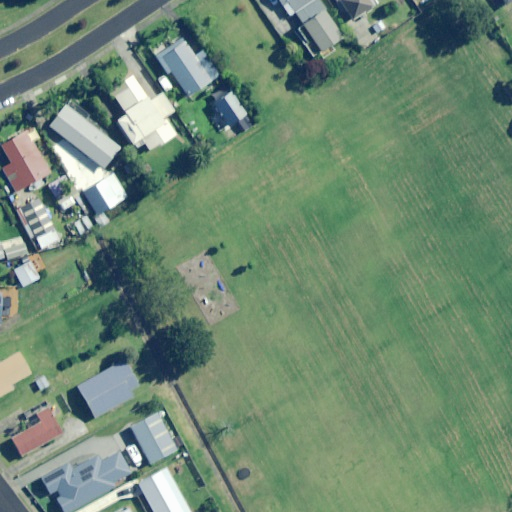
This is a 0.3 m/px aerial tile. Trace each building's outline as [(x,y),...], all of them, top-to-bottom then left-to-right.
[(287,2),(294,12),(310,0),(278,0),(282,6),(287,2)] [(318,0),(310,0),(294,12),(302,24),(293,30),(311,56),(313,55),(318,62),(335,50),(331,44),(342,36),(323,9),(325,8),(318,0)] [(343,0),(355,19),(381,2),(379,0),(343,0)] [(195,55),(181,36),(154,56),(168,75),(171,73),(188,97),(219,74),(202,50),(195,55)] [(115,121),(130,145),(139,138),(148,152),(175,134),(165,119),(174,112),(160,91),(148,99),(133,76),(111,91),(126,114),(115,121)] [(228,126),(245,114),(230,92),(212,105),(228,126)] [(85,115),(87,113),(70,99),(49,124),(91,160),(110,136),(85,115)] [(229,138),(241,130),(236,123),(225,132),(229,138)] [(16,192),(51,172),(28,132),(2,146),(9,159),(0,164),(16,192)] [(128,196),(113,171),(76,195),(91,219),(128,196)] [(71,210),(59,190),(43,199),(55,220),(71,210)] [(42,248),(60,238),(38,199),(20,209),(42,248)] [(22,286),(39,279),(33,265),(16,272),(22,286)] [(10,385),(31,374),(19,352),(0,362),(0,396),(13,390),(10,385)] [(130,391),(138,386),(124,360),(77,386),(95,418),(133,396),(130,391)] [(22,456),(62,434),(47,405),(28,415),(34,426),(12,438),(22,456)] [(149,464),(177,450),(156,411),(129,426),(149,464)] [(113,483),(131,473),(119,451),(100,462),(93,449),(41,479),(50,494),(57,489),(61,496),(56,498),(63,511),(68,511),(115,486),(113,483)] [(153,511),(190,511),(166,467),(138,483),(153,511)]
